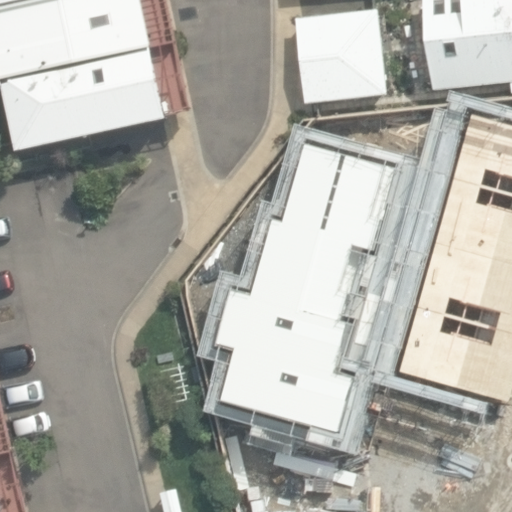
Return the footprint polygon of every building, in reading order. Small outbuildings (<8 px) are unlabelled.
[(0,0),(0,12),(57,0),(0,0)] [(57,0),(0,12),(0,54),(6,84),(160,51),(148,0),(57,0)] [(511,0),(426,0),(437,94),(511,85),(511,0)] [(300,19),(309,105),(393,94),(382,8),(300,19)] [(6,84),(21,152),(175,119),(160,51),(6,84)] [(371,375),(389,441),(457,423),(454,415),(511,398),(511,106),(456,112),(457,119),(404,134),(401,116),(317,133),(328,155),(388,370),(371,375)] [(511,511),(511,416),(391,451),(394,464),(391,465),(402,511),(511,511)]
